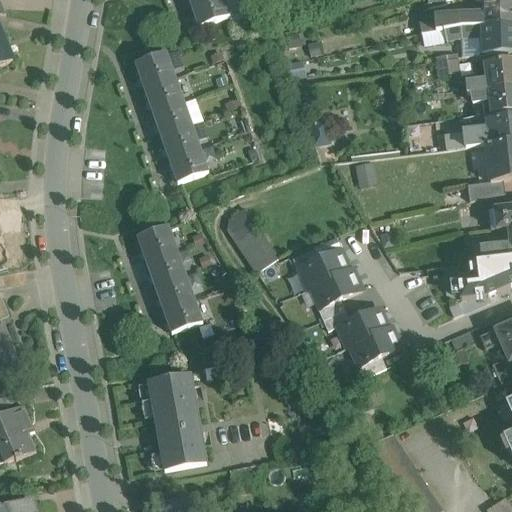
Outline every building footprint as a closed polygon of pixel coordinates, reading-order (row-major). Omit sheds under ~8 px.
[(199,31),(230,20),(223,0),(209,0),(191,7),(199,31)] [(508,3),(484,3),(483,6),(484,16),(455,17),(424,20),(427,35),(430,35),(461,28),(511,26),(511,5),(507,5),(508,3)] [(511,26),(461,28),(430,35),(431,39),(434,38),(436,46),(461,40),(484,40),(485,58),(511,54),(511,26)] [(0,69),(13,64),(0,32),(0,69)] [(144,91),(173,80),(165,56),(135,67),(144,91)] [(456,61),(438,64),(440,76),(458,74),(456,61)] [(511,62),(485,66),(487,83),(466,85),(467,96),(471,96),(511,90),(511,62)] [(302,84),(311,112),(403,101),(399,72),(302,84)] [(152,114),(182,104),(173,80),(144,91),(152,114)] [(511,90),(471,96),(473,105),(485,103),(485,101),(490,101),(491,117),(511,114),(511,90)] [(161,138),(190,127),(182,104),(152,114),(161,138)] [(511,119),(489,123),(491,137),(483,138),(482,134),(463,136),(464,142),(455,143),(455,152),(486,148),(511,144),(511,119)] [(170,162),(199,151),(190,127),(161,138),(170,162)] [(328,132),(310,137),(314,148),(330,145),(328,132)] [(511,144),(486,148),(491,186),(503,184),(511,182),(511,144)] [(178,185),(208,175),(199,151),(170,162),(178,185)] [(360,189),(379,184),(373,162),(354,167),(360,189)] [(491,186),(467,189),(470,205),(505,198),(503,184),(491,186)] [(511,209),(494,212),(496,232),(502,232),(511,230),(511,209)] [(278,261),(245,211),(226,224),(225,228),(256,275),(278,261)] [(168,230),(137,242),(146,265),(177,254),(168,230)] [(511,230),(502,232),(503,238),(508,237),(509,246),(492,248),(494,263),(511,261),(511,230)] [(492,244),(479,245),(482,264),(494,263),(492,248),(492,244)] [(177,254),(146,265),(155,289),(185,278),(177,254)] [(341,254),(299,272),(308,293),(353,273),(352,272),(349,274),(341,254)] [(511,261),(494,263),(468,267),(470,280),(458,281),(460,303),(487,300),(511,288),(511,261)] [(353,273),(308,293),(309,294),(312,292),(321,312),(362,294),(353,273)] [(185,278),(155,289),(163,312),(194,301),(185,278)] [(0,301),(0,329),(3,328),(1,323),(9,319),(2,301),(0,301)] [(194,301),(163,312),(172,336),(203,325),(194,301)] [(379,312),(338,331),(347,351),(389,333),(379,312)] [(511,326),(481,341),(486,353),(499,347),(503,356),(505,355),(509,366),(511,364),(511,326)] [(3,328),(0,329),(0,380),(22,371),(4,328),(3,328)] [(389,333),(347,351),(348,352),(350,351),(359,371),(401,352),(392,332),(389,333)] [(472,333),(453,342),(458,353),(477,345),(472,333)] [(191,378),(150,385),(158,428),(199,421),(191,378)] [(13,394),(0,399),(0,411),(17,404),(13,394)] [(511,401),(506,404),(511,416),(511,435),(503,440),(511,459),(511,401)] [(24,409),(0,419),(0,455),(5,467),(16,462),(16,464),(37,455),(29,437),(35,435),(24,409)] [(199,421),(158,428),(166,472),(206,464),(199,421)] [(440,511),(393,436),(372,446),(414,511),(440,511)] [(255,468),(230,473),(235,498),(260,493),(255,468)] [(511,511),(511,510),(505,501),(487,511),(511,511)] [(192,511),(190,502),(158,508),(158,511),(195,511),(196,511),(193,511),(192,511)]
